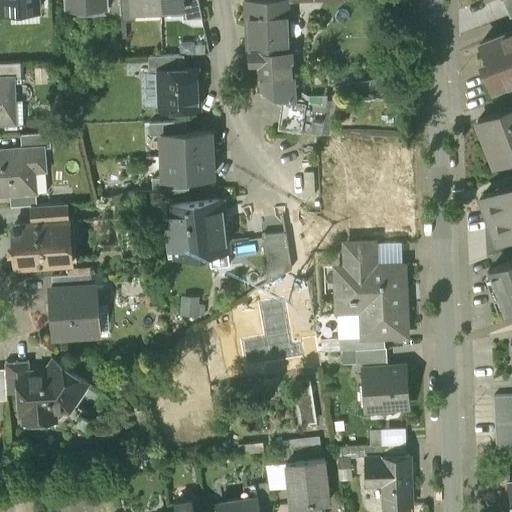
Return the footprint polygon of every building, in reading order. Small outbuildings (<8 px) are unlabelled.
[(0,0),(0,6),(0,10),(0,11),(39,10),(38,0),(0,0)] [(108,0),(64,0),(65,9),(109,7),(108,0)] [(131,0),(119,0),(121,22),(135,21),(134,11),(132,11),(131,0)] [(158,0),(131,0),(132,11),(134,11),(159,9),(158,0)] [(158,0),(159,9),(182,8),(181,0),(158,0)] [(198,0),(181,0),(182,8),(183,18),(202,18),(198,0)] [(285,0),(248,0),(250,52),(260,52),(287,51),(285,0)] [(511,0),(503,0),(510,17),(511,16),(511,0)] [(511,28),(481,41),(492,67),(485,70),(492,88),(511,80),(511,28)] [(287,51),(260,52),(261,84),(261,85),(263,88),(265,90),(267,91),(281,94),(282,95),(282,96),(292,98),(290,51),(287,51)] [(183,55),(148,56),(149,72),(159,72),(158,69),(184,68),(183,55)] [(20,62),(0,62),(0,74),(13,74),(13,75),(21,75),(20,62)] [(184,68),(158,69),(159,72),(160,110),(198,108),(196,68),(184,68)] [(13,74),(0,74),(0,123),(15,123),(13,75),(13,74)] [(292,98),(282,96),(277,128),(302,131),(306,100),(292,98)] [(325,103),(306,100),(302,131),(321,134),(325,103)] [(511,105),(477,119),(486,144),(489,142),(497,163),(511,156),(511,105)] [(185,121),(149,122),(150,135),(161,134),(161,133),(186,132),(185,121)] [(49,131),(20,134),(21,147),(43,146),(43,148),(50,147),(49,131)] [(186,132),(161,133),(161,134),(162,156),(211,153),(210,131),(186,132)] [(370,135),(344,134),(343,147),(369,148),(370,135)] [(21,147),(0,148),(0,195),(9,195),(27,193),(27,192),(26,172),(45,170),(43,148),(43,146),(21,147)] [(211,153),(162,156),(162,177),(162,178),(188,177),(212,176),(211,153)] [(45,170),(26,172),(27,192),(35,191),(35,192),(47,191),(45,170)] [(188,177),(162,178),(162,177),(152,178),(152,190),(188,189),(188,177)] [(511,182),(481,195),(498,239),(511,233),(511,182)] [(27,193),(9,195),(10,206),(31,205),(36,205),(35,192),(35,191),(27,192),(27,193)] [(222,199),(167,205),(173,257),(210,253),(210,246),(227,244),(222,199)] [(36,205),(31,205),(33,224),(68,221),(66,202),(36,205)] [(308,214),(283,215),(286,233),(291,268),(302,266),(298,244),(312,242),(308,214)] [(33,224),(12,225),(15,266),(76,262),(73,221),(68,221),(33,224)] [(286,233),(262,235),(267,283),(291,268),(286,233)] [(372,243),(346,244),(347,268),(373,267),(372,243)] [(511,259),(488,269),(506,315),(511,312),(511,259)] [(347,268),(336,268),(339,338),(385,336),(405,335),(403,302),(401,303),(400,266),(373,267),(347,268)] [(89,273),(52,276),(53,289),(90,286),(89,273)] [(53,289),(50,289),(53,331),(73,329),(73,335),(94,334),(90,286),(53,289)] [(385,336),(339,338),(339,349),(356,350),(384,348),(386,348),(385,336)] [(384,348),(356,350),(356,371),(365,371),(365,369),(385,368),(384,348)] [(29,372),(27,372),(28,385),(17,386),(18,393),(20,414),(22,414),(35,413),(34,408),(49,407),(50,412),(54,412),(58,411),(59,414),(66,413),(87,384),(52,359),(44,371),(29,372)] [(28,361),(4,363),(4,365),(5,372),(7,394),(18,393),(17,386),(28,385),(27,372),(29,372),(28,361)] [(385,368),(365,369),(365,371),(367,408),(406,407),(405,392),(407,392),(406,375),(404,375),(404,367),(385,368)] [(298,425),(316,421),(309,380),(291,383),(298,425)] [(511,394),(492,396),(493,422),(511,420),(511,394)] [(49,407),(34,408),(35,413),(22,414),(22,420),(22,427),(55,424),(54,412),(50,412),(49,407)] [(511,420),(493,422),(495,448),(511,446),(511,420)] [(315,439),(287,442),(289,462),(317,459),(315,439)] [(269,444),(272,466),(286,464),(286,463),(289,462),(287,442),(269,444)] [(362,459),(365,459),(365,457),(406,456),(405,450),(405,443),(362,445),(362,459)] [(406,456),(365,457),(365,459),(365,477),(382,476),(384,506),(411,505),(409,456),(406,456)] [(289,462),(286,463),(286,464),(288,481),(291,504),(298,503),(299,510),(299,511),(321,511),(320,501),(329,500),(327,489),(329,489),(327,477),(326,477),(324,458),(317,459),(289,462)] [(266,467),(268,484),(288,481),(286,464),(272,466),(266,467)] [(272,511),(268,484),(254,486),(256,498),(257,498),(259,511),(272,511)] [(245,500),(216,505),(217,511),(259,511),(257,498),(256,498),(254,486),(243,488),(245,500)] [(192,511),(191,501),(175,503),(176,511),(192,511)]
